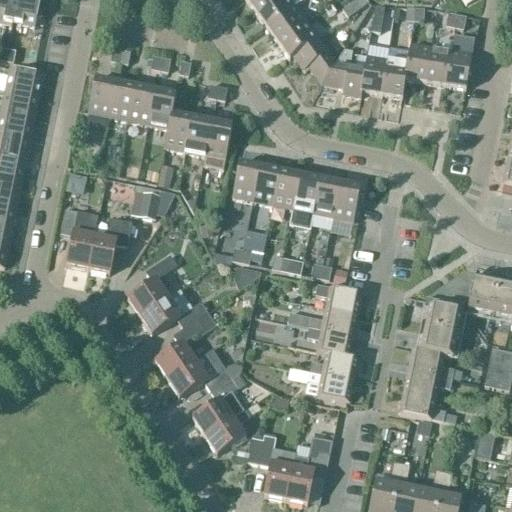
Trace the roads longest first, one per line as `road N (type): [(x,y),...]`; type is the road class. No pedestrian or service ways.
road 1 (residential): [(26,297),(85,0)]
road 2 (residential): [(214,511),(77,310),(26,297)]
road 3 (residential): [(392,166),(293,144),(257,101),(197,0)]
road 4 (residential): [(494,0),(482,59),(495,89),(477,183),(460,222)]
